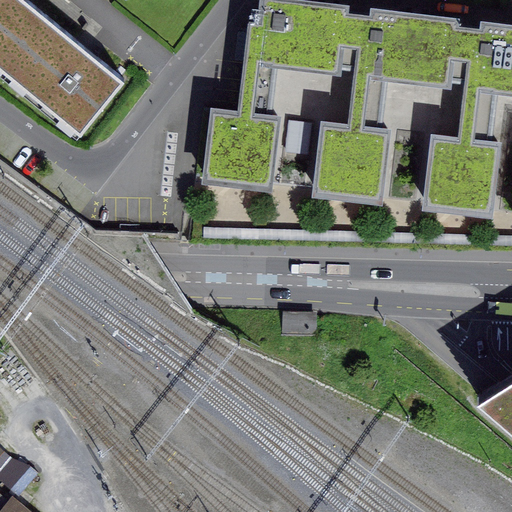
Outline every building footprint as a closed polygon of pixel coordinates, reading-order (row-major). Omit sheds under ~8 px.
[(0,0),(0,73),(3,76),(51,18),(28,0),(0,0)] [(214,108),(206,176),(269,183),(277,116),(271,115),(277,62),(338,69),(338,66),(355,68),(348,124),(324,121),(316,189),(380,196),(388,129),(381,128),(387,75),(448,82),(449,79),(465,81),(459,137),(434,134),(426,202),(490,209),(498,141),(492,141),(498,88),(511,89),(511,24),(484,21),(483,26),(456,23),(456,18),(373,8),(373,13),(345,10),(345,5),(301,0),(262,0),(260,20),(249,18),(246,48),(238,111),(214,108)] [(81,43),(51,18),(3,76),(77,136),(124,79),(81,43)] [(290,117),(289,148),(311,149),(312,117),(290,117)] [(282,311),(281,336),(317,337),(317,312),(282,311)] [(511,372),(511,373),(478,395),(511,424),(511,372)] [(0,439),(0,469),(22,487),(37,469),(0,439)] [(23,511),(12,503),(4,511),(1,511),(0,511),(23,511)]
